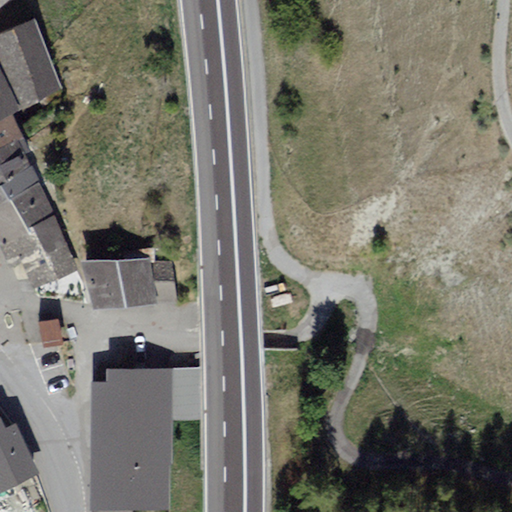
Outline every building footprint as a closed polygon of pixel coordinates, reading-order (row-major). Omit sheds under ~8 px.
[(34,23),(0,36),(0,50),(20,99),(59,83),(34,23)] [(0,117),(11,112),(17,109),(0,72),(0,117)] [(0,147),(23,137),(11,112),(0,117),(0,147)] [(24,152),(29,150),(23,137),(0,147),(0,180),(30,166),(24,152)] [(30,166),(0,180),(0,201),(38,183),(30,166)] [(0,201),(0,223),(6,237),(53,215),(38,183),(0,201)] [(77,265),(53,215),(6,237),(1,239),(13,264),(25,259),(36,284),(77,265)] [(149,260),(85,261),(96,302),(155,296),(149,260)] [(60,340),(56,320),(42,323),(46,343),(60,340)] [(93,383),(93,453),(93,460),(168,460),(169,416),(194,416),(194,369),(109,369),(109,383),(93,383)] [(0,488),(35,472),(13,424),(6,427),(0,415),(0,488)] [(168,506),(168,460),(93,460),(93,505),(168,506)]
